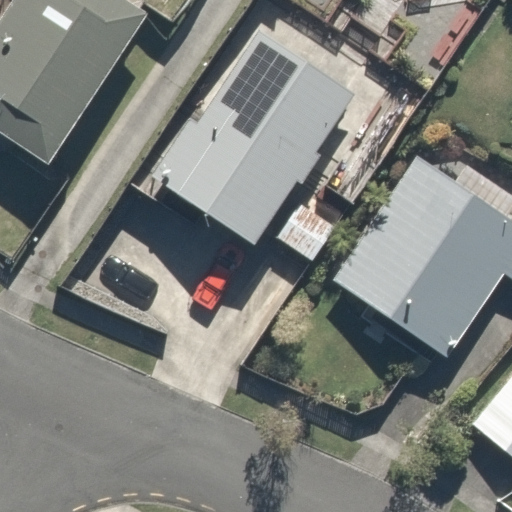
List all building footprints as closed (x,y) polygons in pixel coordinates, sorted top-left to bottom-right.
[(140,20),(110,0),(4,0),(0,6),(0,139),(39,166),(140,20)] [(468,0),(298,0),(296,3),(413,82),(468,0)] [(355,101),(255,27),(143,177),(243,251),(355,101)] [(330,281),(443,358),(500,275),(511,283),(511,201),(426,142),(330,281)] [(511,367),(468,416),(511,456),(511,367)]
